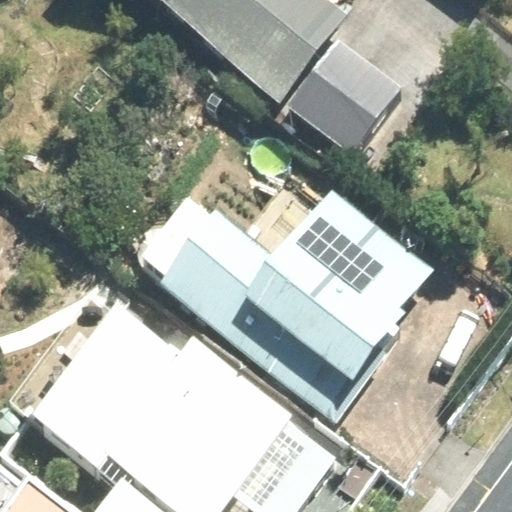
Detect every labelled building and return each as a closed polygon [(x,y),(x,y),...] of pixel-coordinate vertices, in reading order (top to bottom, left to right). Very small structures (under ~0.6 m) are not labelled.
[(148,0),(288,111),(339,45),(354,28),(319,0),(148,0)] [(0,25),(0,72),(23,44),(0,25)] [(339,45),(288,111),(359,165),(411,100),(339,45)] [(142,247),(141,255),(142,262),(144,269),(149,275),(147,280),(172,298),(168,304),(343,436),(419,331),(412,325),(440,287),(336,208),(286,275),(224,230),(219,235),(193,216),(180,235),(173,232),(165,231),(158,233),(151,236),(146,241),(142,247)] [(134,488),(164,511),(234,511),(241,502),(254,511),(307,511),(346,461),(193,346),(104,466),(134,488)] [(164,511),(134,488),(116,511),(164,511)] [(56,511),(42,501),(34,511),(56,511)]
